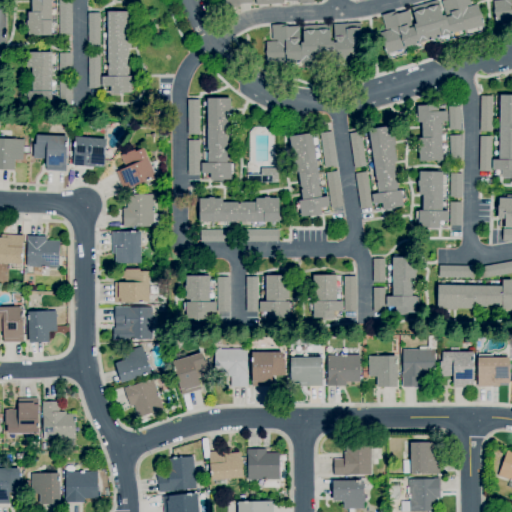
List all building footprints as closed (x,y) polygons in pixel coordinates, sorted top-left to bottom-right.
[(51,0),(51,36),(28,36),(28,27),(27,27),(26,20),(28,20),(28,12),(30,12),(30,0),(51,0)] [(59,34),(58,0),(70,0),(70,34),(59,34)] [(226,8),(226,2),(225,3),(224,0),(313,0),(314,3),(299,4),(299,1),(298,1),(285,1),(285,0),(282,0),(283,3),(260,5),(259,0),(251,0),(252,3),(239,4),(239,7),(226,8)] [(386,55),(379,33),(390,30),(390,29),(386,30),(381,15),(396,11),(397,14),(408,11),(412,26),(414,26),(414,24),(416,24),(411,8),(437,0),(442,16),(445,15),(441,1),(445,0),(469,0),(471,6),(478,4),(484,26),(464,31),(464,30),(405,47),(406,49),(386,55)] [(511,21),(495,23),(493,1),(504,0),(511,0),(511,21)] [(110,94),(110,87),(102,87),(102,77),(108,77),(108,66),(109,66),(109,63),(108,63),(107,12),(133,12),(133,32),(131,32),(131,48),(127,48),(127,63),(125,63),(125,66),(127,66),(127,76),(135,76),(135,88),(131,88),(131,94),(110,94)] [(100,49),(88,49),(88,13),(100,13),(100,49)] [(266,65),(265,42),(272,41),(271,25),(287,24),(287,27),(299,26),(300,45),(300,42),(303,42),(302,26),(329,24),(330,41),(334,41),(333,24),(361,23),(362,41),(366,41),(367,59),(266,65)] [(52,107),(28,107),(28,97),(27,97),(27,91),(31,91),(31,82),(32,82),(32,77),(30,77),(30,68),(26,68),(26,53),(51,52),(52,107)] [(71,76),(59,76),(59,53),(70,53),(71,76)] [(88,89),(88,56),(100,56),(101,89),(88,89)] [(59,106),(59,83),(71,83),(71,106),(59,106)] [(511,177),(501,177),(501,170),(492,170),(493,160),(498,160),(500,95),(511,95),(511,177)] [(492,131),(480,131),(481,96),(492,96),(492,131)] [(225,182),(210,182),(210,178),(202,178),(202,163),(207,163),(207,153),(208,153),(208,150),(207,150),(207,98),(230,98),(231,108),(232,108),(232,135),(227,135),(227,150),(225,150),(225,153),(227,153),(227,163),(231,163),(231,164),(233,164),(233,172),(231,172),(231,180),(225,180),(225,182)] [(200,135),(188,135),(187,100),(199,100),(200,135)] [(419,162),(419,152),(417,152),(417,146),(419,146),(418,138),(420,138),(419,122),(415,122),(414,114),(417,114),(417,106),(438,105),(438,112),(447,111),(448,122),(441,122),(442,161),(419,162)] [(449,131),(448,107),(460,106),(461,130),(449,131)] [(104,132),(94,130),(95,123),(106,125),(104,132)] [(383,211),(382,204),(372,205),(371,194),(377,193),(376,183),(377,183),(377,180),(376,181),(368,129),(391,126),(393,136),(394,136),(395,145),(394,145),(397,163),(393,163),(395,178),(394,178),(394,180),(396,180),(397,191),(401,190),(403,207),(394,208),(394,210),(383,211)] [(325,168),(320,133),(331,132),(336,166),(325,168)] [(354,169),(349,133),(361,132),(366,167),(354,169)] [(301,217),(300,209),(297,210),(295,202),(298,201),(302,200),(300,190),(302,190),(301,187),(300,188),(298,173),(296,173),(292,152),(290,152),(289,147),(290,146),(289,137),(312,133),(321,197),(328,196),(329,207),(320,208),(321,215),(310,217),(310,216),(301,217)] [(66,172),(45,171),(46,159),(42,159),(42,162),(35,162),(35,159),(33,159),(33,144),(35,144),(36,135),(67,137),(66,172)] [(450,158),(449,135),(461,135),(462,158),(450,158)] [(491,172),(479,172),(480,136),(492,136),(491,172)] [(94,167),(72,166),(74,137),(106,140),(104,166),(95,165),(94,167)] [(15,171),(0,170),(0,139),(23,140),(23,147),(29,147),(29,153),(23,153),(23,161),(15,160),(15,171)] [(200,176),(188,176),(188,141),(199,140),(200,176)] [(124,191),(115,172),(126,168),(124,163),(123,164),(121,158),(120,156),(135,149),(137,151),(143,148),(150,163),(158,160),(164,173),(146,181),(148,185),(138,190),(137,189),(133,190),(132,187),(124,191)] [(278,183),(261,183),(247,183),(248,176),(261,176),(261,168),(278,168),(278,183)] [(330,209),(325,173),(337,171),(342,207),(330,209)] [(360,209),(355,174),(367,172),(372,208),(360,209)] [(439,228),(418,228),(418,220),(416,220),(416,211),(418,211),(418,210),(422,211),(422,195),(418,195),(418,186),(417,186),(417,181),(418,181),(419,172),(442,172),(442,211),(449,211),(448,221),(439,221),(439,228)] [(462,197),(450,197),(450,174),(462,174),(462,197)] [(129,228),(123,228),(122,208),(126,208),(126,203),(128,203),(128,195),(153,194),(154,214),(163,214),(163,227),(153,227),(129,227),(129,228)] [(511,227),(505,227),(505,219),(498,219),(499,198),(506,198),(506,196),(511,196),(511,227)] [(279,222),(199,223),(199,199),(209,199),(209,197),(214,197),(214,199),(223,199),(223,202),(238,202),(238,204),(240,204),(240,202),(255,202),(255,198),(264,198),(264,197),(269,197),(269,198),(278,198),(279,222)] [(461,226),(449,225),(450,203),(461,203),(461,226)] [(511,241),(502,241),(502,229),(511,229),(511,241)] [(230,242),(200,242),(200,231),(230,230),(230,242)] [(278,242),(243,242),(243,230),(277,230),(278,242)] [(129,267),(129,264),(115,264),(115,254),(112,254),(111,232),(140,232),(141,264),(133,264),(133,267),(129,267)] [(22,265),(0,263),(0,237),(1,238),(1,235),(23,236),(22,265)] [(58,268),(26,267),(27,236),(46,237),(46,241),(59,241),(58,268)] [(395,314),(395,307),(386,307),(386,297),(393,297),(392,258),(415,258),(415,267),(417,267),(417,272),(416,272),(416,281),(412,281),(412,296),(415,296),(415,297),(419,297),(419,305),(416,305),(416,313),(395,314)] [(385,282),(373,283),(373,259),(385,259),(385,282)] [(511,273),(481,279),(479,267),(511,261),(511,273)] [(474,278),(439,277),(439,266),(474,266),(474,278)] [(114,303),(113,281),(122,281),(122,271),(125,271),(124,270),(140,270),(140,272),(148,272),(149,303),(114,303)] [(268,320),(268,312),(259,312),(259,302),(266,302),(265,276),(289,275),(289,300),(287,300),(287,302),(289,302),(289,320),(268,320)] [(333,318),(313,318),(313,311),(310,311),(310,302),(313,302),(317,302),(317,299),(313,299),(313,276),(336,275),(336,302),(343,301),(343,311),(333,311),(333,318)] [(186,319),(186,302),(190,302),(190,300),(186,300),(186,292),(184,292),(184,286),(186,286),(186,276),(209,276),(209,302),(216,302),(216,313),(207,313),(207,319),(186,319)] [(218,313),(217,277),(228,277),(229,313),(218,313)] [(258,313),(246,313),(246,277),(258,277),(258,313)] [(356,311),(344,312),(344,277),(356,277),(356,311)] [(511,310),(502,310),(502,306),(474,305),(474,309),(455,309),(455,311),(447,310),(447,309),(437,309),(438,285),(502,287),(502,280),(511,280),(511,310)] [(385,312),(373,312),(373,288),(385,288),(385,312)] [(3,343),(3,332),(0,332),(0,307),(22,307),(23,342),(3,343)] [(152,342),(131,342),(131,341),(112,341),(112,328),(115,328),(115,324),(114,324),(114,307),(130,307),(130,308),(152,308),(152,342)] [(29,343),(27,312),(56,311),(57,332),(48,332),(49,342),(29,343)] [(324,346),(315,346),(315,336),(324,336),(324,346)] [(421,387),(403,387),(402,350),(428,350),(427,336),(436,336),(436,350),(434,350),(434,377),(421,377),(421,387)] [(121,383),(115,364),(125,360),(122,353),(142,346),(144,353),(146,353),(150,366),(148,366),(151,374),(121,383)] [(247,387),(231,387),(231,376),(215,376),(215,349),(246,349),(246,372),(247,372),(247,387)] [(272,387),(252,387),(251,352),(282,352),(282,361),(285,361),(285,376),(272,376),(272,387)] [(473,387),(453,387),(453,377),(439,377),(439,363),(438,363),(438,355),(442,355),(442,352),(473,352),(473,387)] [(182,395),(172,362),(201,353),(204,362),(206,361),(211,374),(197,378),(201,390),(182,395)] [(346,386),(327,386),(327,356),(359,355),(359,377),(362,377),(362,380),(359,380),(359,382),(346,382),(346,386)] [(397,387),(377,387),(377,377),(368,377),(368,356),(397,356),(397,387)] [(322,387),(301,387),(301,383),(290,383),(290,358),(322,358),(322,387)] [(499,387),(477,387),(477,358),(509,358),(509,383),(499,383),(499,387)] [(138,418),(133,405),(130,407),(124,389),(153,379),(164,409),(138,418)] [(7,435),(7,425),(5,426),(5,410),(7,410),(13,409),(13,410),(18,410),(18,399),(38,399),(38,434),(7,435)] [(43,440),(43,418),(42,418),(42,402),(59,402),(59,413),(66,413),(66,415),(75,414),(75,440),(43,440)] [(333,476),(333,459),(344,459),(344,443),(370,442),(371,475),(333,476)] [(411,475),(411,473),(403,473),(403,460),(411,460),(410,443),(435,442),(436,454),(439,454),(439,474),(411,475)] [(248,480),(246,449),(265,449),(265,453),(279,453),(279,456),(286,455),(286,461),(279,461),(280,479),(248,480)] [(211,481),(208,452),(224,451),(224,454),(240,453),(243,478),(211,481)] [(511,481),(498,476),(507,451),(511,452),(511,481)] [(16,460),(16,453),(24,452),(24,460),(16,460)] [(158,492),(156,476),(167,475),(167,468),(170,468),(169,460),(192,458),(195,489),(158,492)] [(60,504),(40,505),(40,494),(31,494),(31,474),(47,473),(47,466),(57,466),(57,473),(60,473),(60,504)] [(9,505),(0,505),(0,469),(20,469),(20,479),(22,479),(22,493),(9,493),(9,505)] [(84,503),(65,503),(65,472),(97,472),(98,498),(84,499),(84,503)] [(436,511),(401,511),(401,502),(409,502),(408,479),(439,478),(439,498),(436,498),(436,511)] [(364,509),(343,509),(343,501),(333,501),(333,481),(363,481),(364,509)] [(163,511),(162,497),(197,493),(198,511),(163,511)] [(237,511),(237,502),(273,501),(273,511),(237,511)]
